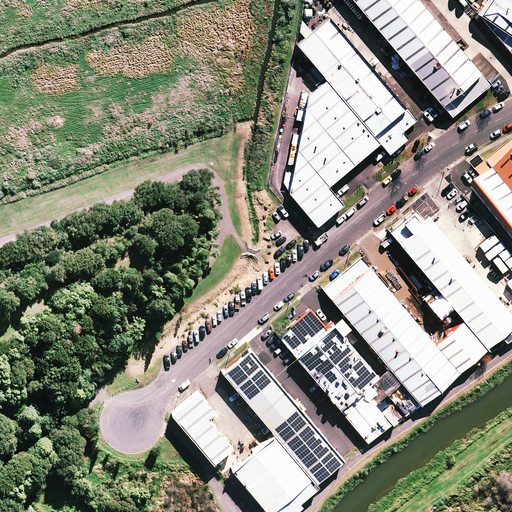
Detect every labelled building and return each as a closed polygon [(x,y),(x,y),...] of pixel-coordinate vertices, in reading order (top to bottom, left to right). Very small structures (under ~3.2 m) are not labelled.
[(486,79),(420,0),(360,0),(450,109),(486,79)] [(511,0),(488,0),(482,10),(511,29),(511,0)] [(414,115),(329,11),(297,36),(327,72),(381,137),(389,148),(411,130),(404,123),(414,115)] [(328,181),(381,137),(327,72),(308,88),(289,186),(317,219),(342,198),(328,181)] [(485,176),(475,184),(511,230),(511,138),(477,166),(485,176)] [(511,320),(511,313),(430,211),(402,233),(465,312),(487,340),(511,320)] [(415,397),(458,364),(435,335),(368,250),(326,283),(415,397)] [(337,401),(380,368),(338,315),(328,322),(312,302),(279,328),(337,401)] [(458,364),(487,340),(465,312),(435,335),(458,364)] [(343,453),(250,341),(222,364),(315,476),(343,453)] [(214,405),(197,385),(171,407),(212,455),(230,440),(206,411),(214,405)] [(319,481),(315,476),(274,426),(230,462),(271,511),(289,511),(304,500),(301,496),(319,481)]
